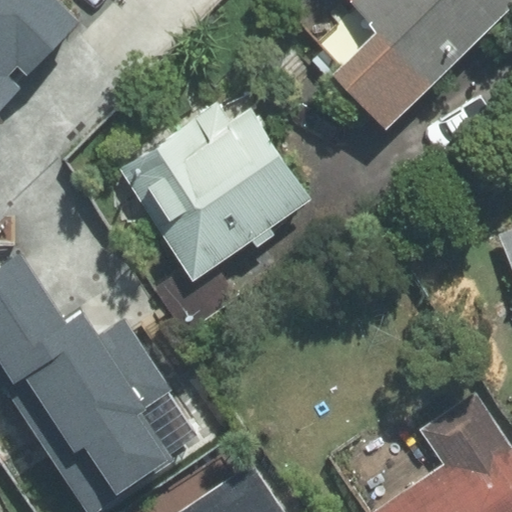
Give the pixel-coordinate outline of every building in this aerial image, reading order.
[(0,0),(0,108),(21,87),(11,77),(18,70),(27,79),(83,23),(59,0),(0,0)] [(310,0),(284,22),(305,46),(340,15),(326,0),(310,0)] [(364,30),(316,75),(369,130),(449,54),(506,0),(337,0),(336,1),(364,30)] [(225,93),(107,168),(172,268),(177,276),(204,259),(294,201),(225,93)] [(511,223),(491,231),(511,290),(511,223)] [(21,249),(0,262),(0,390),(8,386),(89,511),(95,511),(173,461),(140,411),(172,390),(125,318),(100,334),(80,304),(63,315),(21,249)] [(142,288),(175,338),(232,301),(218,280),(204,259),(177,276),(172,268),(142,288)] [(437,465),(365,511),(511,511),(511,461),(468,393),(413,429),(437,465)] [(275,511),(245,463),(166,511),(275,511)]
